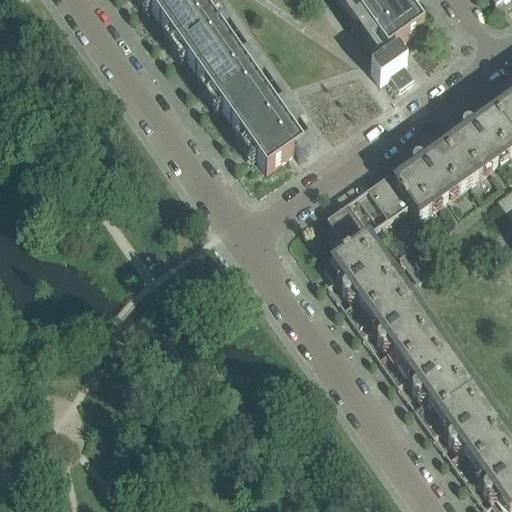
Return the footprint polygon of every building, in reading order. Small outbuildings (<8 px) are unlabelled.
[(139,0),(265,177),(301,152),(193,0),(139,0)] [(393,53),(421,33),(397,0),(342,0),(385,59),(389,64),(370,78),(378,90),(389,82),(399,97),(413,87),(407,78),(403,73),(406,71),(397,58),(393,53)] [(487,0),(494,10),(508,0),(487,0)] [(511,147),(511,99),(511,100),(511,101),(504,107),(499,99),(511,91),(510,90),(484,108),(511,147)] [(469,192),(511,161),(511,147),(484,108),(470,118),(478,130),(471,134),(471,133),(470,132),(468,132),(467,132),(465,132),(464,132),(463,133),(462,134),(461,136),(461,137),(454,142),(448,135),(460,126),(459,125),(433,144),(469,192)] [(418,228),(469,192),(433,144),(420,153),(429,165),(422,169),(421,168),(420,167),(419,167),(417,167),(416,167),(414,167),(413,168),(412,169),(412,171),(412,172),(404,178),(398,170),(410,162),(410,161),(397,170),(401,176),(387,186),(408,215),(409,215),(418,228)] [(379,236),(408,215),(387,186),(358,206),(379,236)] [(511,195),(499,205),(498,209),(511,228),(511,227),(511,195)] [(347,258),(366,245),(379,236),(358,206),(327,229),(347,258)] [(402,297),(402,296),(366,245),(347,258),(341,262),(342,263),(323,276),(333,289),(326,294),(327,295),(339,287),(344,293),(343,294),(342,295),(341,297),(341,298),(341,299),(342,301),(343,302),(344,303),(345,303),(346,303),(352,311),(344,317),(336,305),(335,306),(353,331),(402,297)] [(427,279),(412,258),(408,257),(401,262),(400,266),(415,288),(419,288),(426,283),(427,279)] [(388,380),(436,345),(402,297),(353,331),(362,345),(374,336),(379,343),(378,344),(377,345),(376,346),(376,348),(376,349),(377,350),(378,352),(379,353),(380,353),(381,353),(387,361),(379,366),(371,355),(370,355),(388,380)] [(472,395),(437,346),(436,345),(388,380),(398,394),(409,386),(414,393),(413,394),(412,395),(411,396),(411,398),(411,399),(412,400),(413,401),(414,402),(415,403),(417,403),(422,411),(414,416),(406,404),(405,405),(423,431),(472,395)] [(507,445),(472,396),(472,395),(423,431),(433,445),(445,437),(450,443),(448,444),(448,445),(447,447),(447,448),(447,450),(447,451),(448,452),(449,453),(451,453),(452,454),(458,461),(450,467),(442,455),(441,456),(459,481),(507,445)] [(511,511),(511,452),(508,446),(507,445),(459,481),(468,495),(480,486),(485,493),(484,494),(483,495),(482,496),(482,498),(482,499),(483,501),(483,502),(485,503),(486,503),(487,503),(493,511),(491,511),(482,511),(477,505),(476,505),(480,511),(511,511)]
